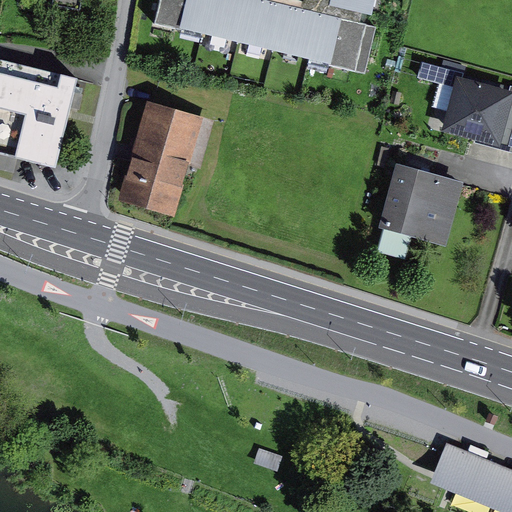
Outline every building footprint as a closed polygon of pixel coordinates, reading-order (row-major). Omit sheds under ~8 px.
[(59,0),(59,4),(88,10),(90,0),(59,0)] [(167,0),(162,22),(372,71),(383,26),(375,24),(376,21),(369,19),(372,8),(339,1),(338,0),(167,0)] [(338,0),(339,1),(372,8),(382,11),(384,0),(338,0)] [(92,73),(2,51),(0,59),(0,152),(68,169),(92,73)] [(511,90),(468,79),(453,132),(509,147),(511,136),(511,90)] [(131,172),(124,198),(182,215),(197,164),(207,167),(221,118),(155,98),(139,152),(142,153),(135,174),(131,172)] [(390,226),(383,252),(411,260),(419,235),(453,246),(472,180),(405,160),(385,225),(390,226)] [(511,508),(511,463),(457,441),(441,479),(511,508)] [(289,453),(265,446),(260,462),(284,470),(289,453)]
